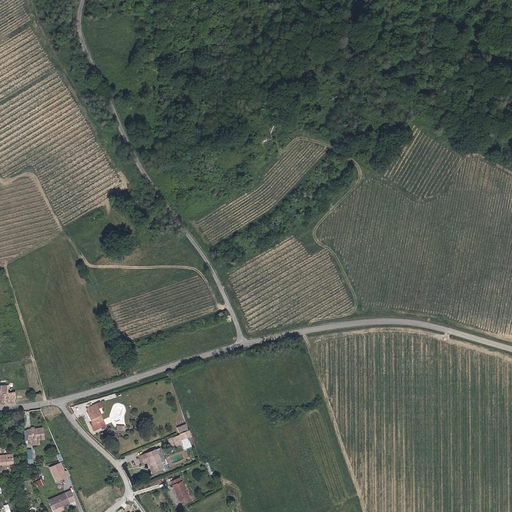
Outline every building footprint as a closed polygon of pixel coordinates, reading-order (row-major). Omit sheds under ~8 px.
[(1,403),(16,402),(15,392),(8,392),(1,394),(1,403)] [(91,425),(93,430),(105,425),(104,421),(99,408),(102,407),(101,402),(88,407),(90,412),(88,412),(93,424),(91,425)] [(191,435),(186,423),(177,427),(180,434),(172,437),(176,446),(182,444),(183,443),(182,439),(188,436),(191,435)] [(43,427),(29,428),(30,444),(39,444),(39,438),(44,438),(43,427)] [(192,446),(188,436),(182,439),(183,443),(182,444),(184,449),(192,446)] [(160,448),(140,455),(143,463),(149,461),(153,471),(162,468),(164,467),(159,453),(162,452),(160,448)] [(13,454),(0,454),(0,464),(14,464),(13,454)] [(60,463),(51,466),(58,481),(66,477),(60,463)] [(179,502),(189,498),(181,478),(172,482),(179,502)] [(49,499),(54,510),(69,503),(64,492),(49,499)]
